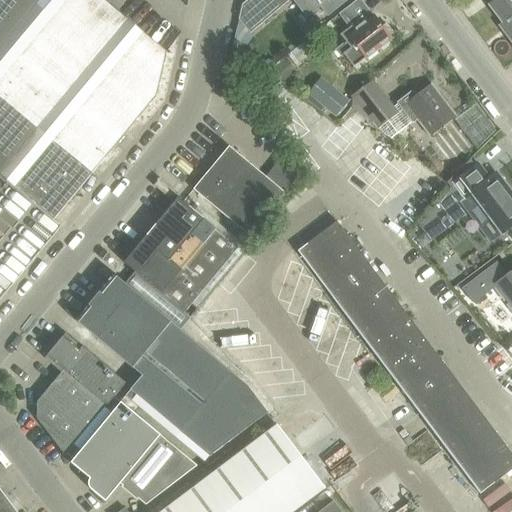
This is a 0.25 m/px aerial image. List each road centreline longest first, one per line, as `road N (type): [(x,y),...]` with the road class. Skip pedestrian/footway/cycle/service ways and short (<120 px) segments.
road 1 (unclassified): [(217,0),(193,102),(0,346)]
road 2 (unclassified): [(511,115),(424,0)]
